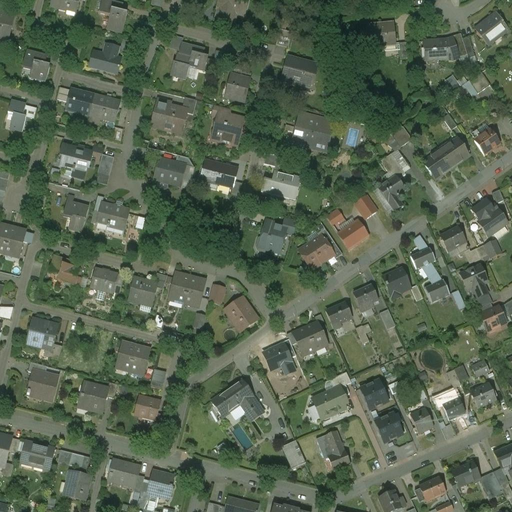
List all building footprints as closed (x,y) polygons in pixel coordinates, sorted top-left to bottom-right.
[(79,0),(52,0),(51,8),(58,10),(58,8),(66,10),(65,15),(75,17),(79,0)] [(122,5),(101,0),(98,13),(109,16),(106,29),(121,33),(127,14),(121,12),(122,5)] [(248,0),(219,0),(217,10),(218,10),(217,15),(223,16),(221,24),(232,27),(236,13),(235,13),(237,5),(246,7),(248,0)] [(13,17),(0,14),(0,40),(7,42),(13,17)] [(495,14),(475,30),(488,47),(508,31),(503,24),(495,14)] [(381,26),(365,27),(367,48),(380,47),(380,45),(395,44),(394,26),(381,27),(381,26)] [(292,33),(279,30),(275,46),(288,49),(292,33)] [(460,35),(452,38),(451,38),(452,40),(456,53),(465,50),(462,40),(460,35)] [(468,38),(462,40),(465,50),(467,55),(473,53),(468,38)] [(452,40),(447,41),(448,60),(449,62),(458,59),(456,53),(452,40)] [(135,44),(123,41),(120,52),(132,55),(135,44)] [(434,42),(424,43),(425,62),(448,60),(447,41),(446,41),(446,42),(435,43),(434,42)] [(205,50),(181,44),(179,55),(191,59),(188,69),(204,73),(207,60),(208,58),(203,57),(205,50)] [(406,44),(398,45),(399,61),(407,60),(406,44)] [(106,45),(104,56),(93,53),(89,68),(123,76),(124,70),(119,68),(121,59),(116,58),(119,48),(106,45)] [(46,57),(26,52),(22,68),(31,70),(31,73),(37,75),(35,81),(45,83),(49,66),(44,65),(46,57)] [(191,59),(179,55),(177,55),(175,64),(173,64),(171,72),(176,74),(178,79),(185,81),(188,69),(191,59)] [(239,59),(233,58),(230,69),(236,71),(239,59)] [(244,61),(239,59),(236,71),(242,72),(244,61)] [(317,66),(288,59),(282,82),(311,89),(317,66)] [(213,61),(207,60),(204,73),(210,74),(213,61)] [(490,86),(481,74),(475,78),(484,91),(490,86)] [(249,80),(230,75),(227,89),(229,89),(227,99),(243,103),(249,80)] [(475,78),(469,82),(477,95),(484,91),(475,78)] [(70,92),(60,89),(57,101),(67,103),(70,92)] [(94,97),(70,91),(70,92),(67,103),(66,110),(89,116),(94,97)] [(120,103),(94,96),(94,97),(89,116),(89,118),(114,125),(120,103)] [(196,102),(185,99),(182,110),(188,112),(187,115),(193,116),(196,102)] [(171,104),(158,101),(153,118),(166,121),(170,107),(171,107),(171,104)] [(26,118),(23,118),(25,106),(11,103),(8,115),(13,117),(9,129),(22,132),(26,118)] [(231,111),(214,106),(211,117),(217,119),(219,119),(220,114),(230,117),(231,111)] [(171,107),(170,107),(166,121),(164,131),(175,134),(177,128),(183,130),(187,115),(188,112),(182,110),(171,107)] [(230,117),(220,114),(219,119),(217,119),(212,137),(222,139),(221,143),(237,147),(240,138),(239,137),(243,120),(230,117)] [(456,127),(448,115),(442,119),(451,131),(456,127)] [(324,122),(301,116),(294,144),(314,149),(315,144),(327,146),(331,129),(327,128),(328,123),(330,117),(326,116),(324,122)] [(403,128),(391,136),(400,149),(412,141),(403,128)] [(122,132),(115,130),(112,141),(121,143),(122,132)] [(490,131),(474,142),(484,156),(499,145),(490,131)] [(464,149),(458,140),(440,152),(452,169),(469,157),(464,150),(464,149)] [(92,156),(62,149),(60,157),(62,157),(59,167),(72,170),(71,173),(74,173),(72,179),(83,181),(87,167),(89,168),(92,156)] [(440,152),(422,165),(429,174),(434,181),(452,169),(440,152)] [(282,159),(266,155),(263,165),(275,168),(280,169),(282,159)] [(114,159),(102,156),(101,162),(112,165),(114,159)] [(188,159),(176,156),(174,164),(185,167),(195,170),(188,159)] [(174,164),(159,161),(156,171),(157,172),(155,180),(180,187),(185,167),(174,164)] [(237,169),(205,161),(200,181),(232,190),(234,183),(237,169)] [(112,165),(101,162),(99,168),(111,171),(112,165)] [(111,171),(99,168),(98,174),(109,177),(111,171)] [(294,177),(279,173),(280,169),(275,168),(271,182),(264,180),(261,193),(288,201),(294,177)] [(400,169),(392,174),(394,178),(395,178),(397,181),(405,176),(400,169)] [(10,175),(0,172),(0,179),(8,181),(10,175)] [(109,177),(98,174),(95,184),(107,187),(109,177)] [(394,178),(377,190),(395,215),(404,209),(397,198),(402,195),(405,192),(397,181),(395,178),(394,178)] [(241,185),(234,183),(232,190),(230,196),(238,198),(241,185)] [(503,202),(499,191),(492,194),(497,205),(503,202)] [(76,197),(69,196),(63,217),(76,221),(72,233),(81,235),(89,207),(74,203),(76,197)] [(104,199),(97,197),(94,213),(99,214),(102,205),(104,199)] [(366,197),(355,205),(366,221),(377,213),(366,197)] [(494,205),(491,207),(486,200),(471,211),(479,222),(478,224),(487,238),(507,224),(494,205)] [(102,205),(99,214),(97,226),(98,225),(107,228),(107,229),(109,229),(110,226),(124,229),(122,236),(123,237),(129,211),(102,205)] [(337,210),(326,218),(332,227),(343,219),(337,210)] [(144,221),(138,219),(136,229),(142,231),(144,221)] [(297,222),(284,219),(282,228),(287,229),(285,236),(293,238),(297,222)] [(275,224),(266,222),(261,238),(259,240),(256,249),(258,251),(265,253),(267,252),(268,249),(280,252),(284,240),(287,239),(285,236),(287,229),(282,228),(275,226),(275,224)] [(356,222),(351,225),(350,223),(342,228),(344,231),(337,235),(347,250),(366,238),(356,222)] [(124,229),(110,226),(109,229),(107,229),(107,228),(98,225),(97,226),(96,230),(122,236),(124,229)] [(0,252),(4,253),(10,231),(4,229),(5,229),(0,227),(0,252)] [(466,244),(458,229),(440,238),(448,253),(466,244)] [(24,234),(16,232),(10,231),(4,253),(18,257),(18,258),(19,258),(25,233),(24,234)] [(321,237),(310,245),(322,264),(333,256),(334,256),(329,248),(321,237)] [(424,245),(420,238),(414,242),(418,249),(424,245)] [(495,241),(484,246),(488,256),(490,260),(501,255),(495,241)] [(310,245),(298,252),(307,266),(310,270),(312,270),(322,264),(310,245)] [(335,245),(329,248),(334,256),(333,256),(336,260),(342,255),(335,245)] [(424,245),(418,249),(421,253),(428,250),(424,245)] [(484,246),(478,249),(483,259),(488,256),(484,246)] [(421,253),(410,258),(416,271),(421,268),(428,279),(437,274),(430,264),(435,262),(429,249),(428,250),(421,253)] [(475,250),(469,253),(474,263),(480,260),(475,250)] [(469,253),(465,255),(469,265),(474,263),(469,253)] [(78,265),(54,259),(51,269),(50,274),(64,278),(63,282),(73,285),(78,265)] [(307,266),(303,269),(300,268),(298,274),(311,277),(312,270),(310,270),(307,266)] [(480,266),(460,275),(467,292),(471,290),(476,300),(488,295),(483,285),(484,285),(486,280),(480,266)] [(116,275),(96,270),(93,280),(90,289),(111,295),(116,275)] [(401,270),(381,280),(392,301),(401,297),(399,293),(410,288),(401,270)] [(114,291),(119,292),(123,276),(118,274),(114,291)] [(437,274),(428,279),(432,286),(425,289),(424,289),(431,304),(449,296),(443,281),(442,281),(441,282),(437,274)] [(166,277),(157,275),(155,280),(158,281),(157,285),(156,287),(163,289),(166,277)] [(190,280),(176,276),(176,275),(175,275),(169,300),(170,300),(170,299),(184,303),(184,304),(190,279),(190,280)] [(157,285),(135,279),(129,302),(141,305),(142,303),(152,305),(156,287),(157,285)] [(204,283),(190,280),(190,279),(184,304),(184,303),(198,307),(198,308),(199,308),(205,282),(204,282),(204,283)] [(225,289),(213,286),(209,304),(221,307),(225,289)] [(370,287),(353,294),(361,313),(372,308),(370,304),(377,301),(370,287)] [(422,300),(416,287),(410,289),(416,303),(422,300)] [(459,310),(465,307),(458,291),(451,294),(459,310)] [(488,295),(476,300),(479,309),(490,304),(492,303),(488,295)] [(241,300),(227,309),(237,323),(234,325),(240,333),(258,321),(251,310),(249,312),(241,300)] [(152,305),(142,303),(141,305),(140,311),(149,314),(152,305)] [(479,309),(474,311),(477,319),(481,321),(482,320),(480,316),(493,310),(490,304),(479,309)] [(343,305),(325,312),(333,330),(339,328),(338,325),(349,320),(343,305)] [(493,310),(480,316),(482,320),(488,333),(488,332),(505,324),(505,325),(506,325),(499,311),(494,314),(493,310)] [(388,312),(379,315),(386,332),(395,328),(388,312)] [(205,317),(197,315),(193,328),(202,330),(205,317)] [(326,328),(320,315),(314,318),(316,323),(317,322),(321,331),(326,328)] [(57,327),(33,321),(27,345),(50,351),(51,351),(52,346),(57,327)] [(317,324),(305,329),(305,328),(315,351),(327,346),(327,347),(328,346),(321,331),(317,322),(316,323),(317,324)] [(361,327),(355,330),(362,345),(368,342),(361,327)] [(304,329),(293,334),(292,334),(296,344),(302,358),(303,357),(315,351),(305,328),(304,328),(304,329)] [(292,333),(286,335),(291,346),(296,344),(292,334),(292,333)] [(136,347),(123,344),(123,343),(116,368),(117,368),(117,367),(130,370),(129,371),(130,371),(136,347)] [(285,343),(262,353),(271,373),(281,369),(285,377),(296,372),(292,364),(294,363),(285,343)] [(62,348),(52,346),(51,351),(50,351),(48,359),(58,361),(62,348)] [(149,351),(136,347),(130,371),(143,374),(143,375),(150,350),(149,350),(149,351)] [(482,363),(471,369),(476,379),(487,373),(482,363)] [(59,371),(30,364),(28,373),(32,374),(33,371),(57,378),(59,371)] [(166,373),(154,370),(151,382),(163,385),(166,373)] [(57,378),(33,371),(32,374),(35,375),(33,382),(30,381),(26,397),(29,398),(30,393),(41,396),(40,400),(51,403),(58,378),(57,378)] [(143,374),(130,371),(129,376),(141,379),(143,375),(143,374)] [(454,371),(446,374),(453,389),(460,386),(454,371)] [(346,373),(329,381),(334,391),(340,389),(344,397),(349,395),(345,386),(351,384),(346,373)] [(242,381),(211,402),(210,402),(221,417),(240,404),(247,414),(245,415),(251,423),(264,414),(253,398),(253,397),(242,381)] [(163,385),(151,382),(150,388),(161,391),(163,385)] [(365,401),(383,393),(378,382),(360,390),(363,396),(365,401)] [(117,386),(109,384),(107,390),(108,391),(106,398),(114,400),(117,386)] [(107,390),(84,385),(80,398),(83,399),(80,408),(102,413),(101,414),(102,415),(106,398),(108,391),(107,390)] [(488,385),(470,394),(477,409),(495,401),(488,385)] [(334,391),(312,401),(321,420),(344,409),(340,400),(344,398),(344,397),(340,389),(334,391)] [(388,404),(383,393),(365,401),(367,406),(370,412),(388,404)] [(160,403),(139,398),(135,416),(155,421),(157,414),(160,403)] [(432,412),(427,400),(422,403),(425,410),(425,409),(427,414),(432,412)] [(458,400),(442,407),(448,421),(464,414),(458,400)] [(425,410),(412,415),(420,434),(433,429),(427,414),(425,409),(425,410)] [(164,416),(157,414),(155,421),(153,427),(161,429),(164,416)] [(380,434),(398,426),(393,415),(375,423),(377,428),(380,434)] [(403,437),(398,426),(380,434),(382,439),(385,445),(403,437)] [(336,432),(316,440),(329,474),(350,466),(344,452),(336,432)] [(20,442),(0,436),(0,466),(4,467),(2,475),(10,477),(14,466),(6,464),(9,453),(16,455),(20,442)] [(305,464),(295,442),(282,448),(291,470),(305,464)] [(53,450),(26,443),(21,462),(33,465),(32,467),(48,471),(53,450)] [(511,446),(494,454),(501,469),(510,465),(511,464),(511,446)] [(66,453),(60,452),(57,463),(63,465),(66,453)] [(72,455),(66,453),(63,465),(69,466),(72,455)] [(78,456),(72,455),(69,466),(75,468),(78,456)] [(84,458),(78,456),(75,468),(81,469),(84,458)] [(89,459),(84,458),(81,469),(87,471),(89,459)] [(140,468),(114,462),(110,477),(116,479),(115,484),(134,488),(135,489),(138,477),(140,468)] [(472,464),(451,473),(458,489),(472,483),(473,485),(480,482),(479,480),(479,479),(472,464)] [(501,469),(493,473),(500,487),(507,483),(507,484),(508,483),(501,469)] [(91,478),(71,473),(65,497),(85,502),(91,478)] [(174,478),(153,473),(148,493),(148,494),(151,495),(170,500),(173,487),(172,486),(174,478)] [(479,479),(479,480),(480,482),(487,496),(494,492),(494,491),(500,489),(499,487),(500,487),(493,473),(479,479)] [(144,479),(138,477),(135,489),(134,488),(133,492),(140,494),(141,492),(144,479)] [(438,479),(418,488),(425,503),(445,494),(438,479)] [(507,483),(500,487),(507,501),(511,498),(511,494),(507,484),(507,483)] [(500,489),(494,491),(494,492),(496,497),(503,494),(506,502),(507,502),(507,501),(500,487),(499,487),(500,489)] [(148,493),(141,492),(140,494),(137,508),(147,511),(151,495),(148,494),(148,493)] [(393,492),(378,499),(383,511),(402,511),(401,509),(405,507),(401,498),(397,500),(393,492)] [(253,511),(255,505),(228,499),(224,511),(253,511)]
